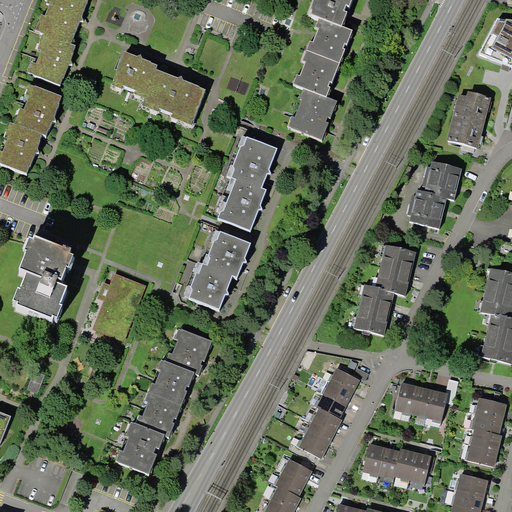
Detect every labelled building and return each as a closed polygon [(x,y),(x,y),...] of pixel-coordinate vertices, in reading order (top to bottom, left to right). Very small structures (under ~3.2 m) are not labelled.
[(74,47),(91,0),(50,0),(38,34),(46,37),(74,47)] [(359,0),(321,0),(314,19),(323,23),(347,32),(359,0)] [(511,20),(498,18),(479,54),(511,67),(511,20)] [(311,55),(344,67),(356,35),(347,32),(323,23),(311,55)] [(63,88),(78,49),(74,47),(46,37),(31,76),(63,88)] [(344,67),(311,55),(298,88),(307,91),(331,100),(344,67)] [(159,74),(161,70),(128,56),(116,87),(149,100),(159,74)] [(196,127),(209,94),(159,74),(149,100),(146,108),(196,127)] [(49,139),(64,101),(34,89),(19,127),(45,137),(49,139)] [(292,130),(326,143),(341,104),(331,100),(307,91),(292,130)] [(451,143),(481,150),(494,100),(473,94),(471,99),(463,97),(451,143)] [(0,164),(0,166),(29,178),(45,137),(19,127),(15,126),(0,164)] [(233,177),(236,178),(265,189),(279,152),(247,140),(233,177)] [(436,165),(428,196),(421,194),(413,224),(443,231),(450,201),(458,203),(465,172),(436,165)] [(221,219),(254,231),(269,191),(265,189),(236,178),(221,219)] [(241,280),(255,244),(220,230),(206,266),(236,278),(241,280)] [(27,275),(61,287),(73,254),(33,239),(21,273),(27,275)] [(389,246),(379,288),(367,286),(357,328),(387,335),(397,293),(409,296),(419,253),(389,246)] [(223,312),(236,278),(206,266),(203,265),(189,298),(223,312)] [(511,275),(493,271),(483,314),(495,316),(485,359),(511,365),(511,275)] [(61,287),(27,275),(16,306),(56,321),(67,290),(61,287)] [(93,330),(124,342),(145,286),(114,275),(110,286),(103,283),(97,299),(104,301),(93,330)] [(216,342),(183,329),(169,363),(198,374),(202,376),(216,342)] [(153,393),(185,406),(198,374),(169,363),(165,361),(153,393)] [(302,447),(323,458),(343,420),(341,419),(361,381),(341,370),(321,408),(323,409),(302,447)] [(449,396),(403,385),(397,409),(443,420),(449,396)] [(185,406),(153,393),(140,425),(168,437),(172,438),(185,406)] [(502,435),(509,405),(483,399),(476,429),(478,429),(471,461),(497,467),(504,436),(502,435)] [(0,446),(1,447),(13,416),(0,411),(0,446)] [(121,462),(153,475),(168,437),(140,425),(136,424),(121,462)] [(403,453),(371,445),(365,470),(397,478),(397,475),(427,482),(434,458),(404,450),(403,453)] [(279,485),(281,487),(267,511),(294,511),(302,498),(300,497),(313,471),(292,460),(279,485)] [(482,511),(490,481),(464,475),(454,511),(482,511)]
